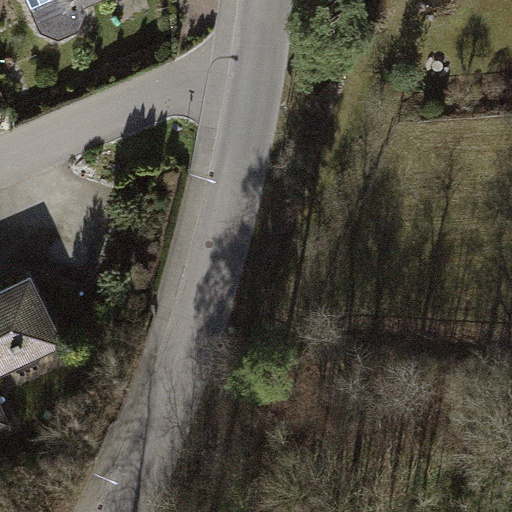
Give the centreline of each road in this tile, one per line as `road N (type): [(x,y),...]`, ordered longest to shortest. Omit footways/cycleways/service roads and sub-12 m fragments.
road 1 (unclassified): [(257,78),(231,212),(125,511)]
road 2 (residential): [(257,78),(222,71),(0,161)]
